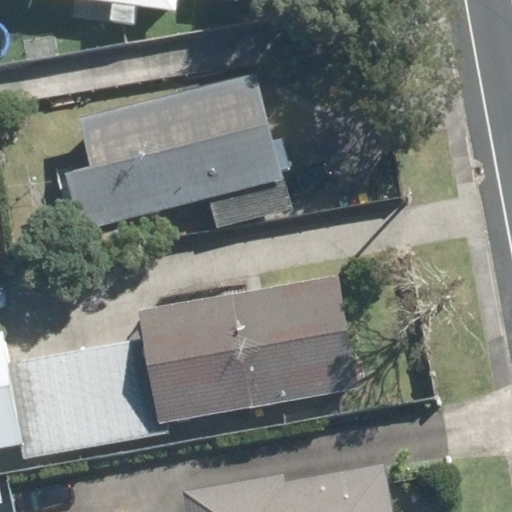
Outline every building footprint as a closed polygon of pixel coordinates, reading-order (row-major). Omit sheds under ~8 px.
[(71,0),(112,6),(109,23),(129,27),(133,6),(171,13),(172,0),(71,0)] [(89,173),(62,179),(74,233),(207,203),(213,228),(287,211),(280,178),(271,180),(248,81),(77,120),(89,173)] [(327,277),(132,312),(138,345),(67,357),(85,452),(164,437),(161,424),(349,390),(327,277)] [(0,447),(19,444),(24,463),(85,452),(67,357),(0,371),(0,370),(0,447)] [(185,511),(389,511),(381,468),(278,487),(276,477),(182,495),(185,511)]
